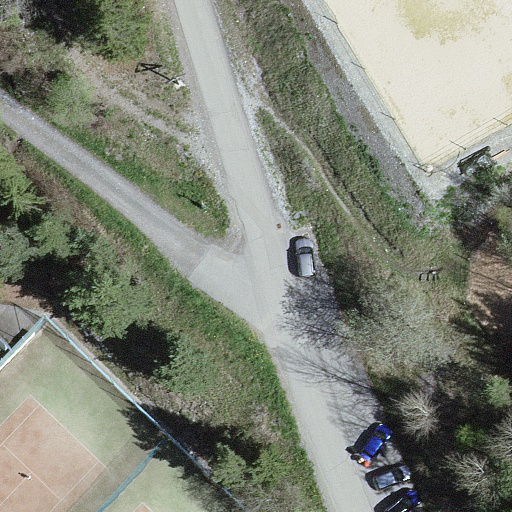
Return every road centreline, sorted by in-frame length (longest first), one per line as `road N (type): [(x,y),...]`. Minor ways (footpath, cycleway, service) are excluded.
road 1 (residential): [(167,0),(276,305),(361,511)]
road 2 (track): [(276,305),(0,105)]
